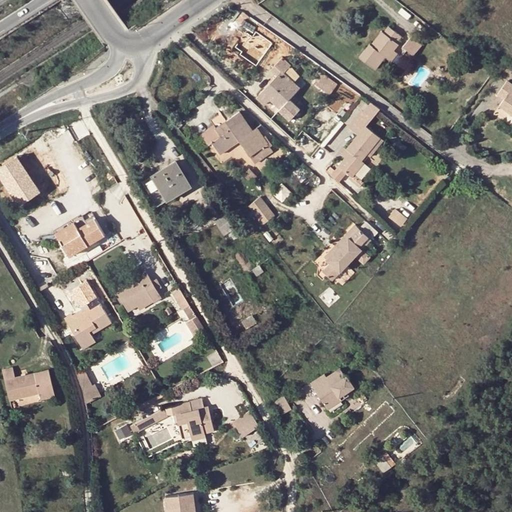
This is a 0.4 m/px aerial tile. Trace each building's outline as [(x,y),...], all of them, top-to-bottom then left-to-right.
[(370,51),(368,49),(358,64),(374,76),(384,62),(387,64),(394,54),(402,42),(400,41),(405,35),(392,25),(387,31),(382,38),(380,37),(370,51)] [(421,40),(414,35),(406,45),(414,50),(421,40)] [(398,57),(394,54),(387,64),(391,67),(398,57)] [(300,87),(283,71),(290,64),(282,57),(270,69),(276,75),(258,94),(267,102),(269,99),(279,109),(278,111),(288,120),(300,108),(289,98),(300,87)] [(310,80),(314,83),(321,73),(317,70),(310,80)] [(336,84),(321,73),(314,83),(328,94),(336,84)] [(511,85),(506,81),(497,95),(504,99),(498,107),(511,116),(511,85)] [(264,105),(267,102),(258,94),(255,97),(264,105)] [(365,110),(353,98),(341,114),(351,124),(365,110)] [(336,164),(347,174),(359,162),(357,160),(363,154),(378,139),(365,126),(381,109),(373,104),(366,111),(365,110),(351,124),(350,125),(359,134),(346,147),(349,151),(344,156),(336,164)] [(252,130),(239,111),(225,121),(226,122),(215,129),(214,127),(212,125),(200,133),(208,144),(211,142),(220,154),(228,148),(226,146),(237,139),(238,140),(245,135),(250,141),(242,146),(254,163),(272,149),(257,127),(252,130)] [(215,129),(226,122),(225,121),(224,120),(214,127),(215,129)] [(245,135),(238,140),(239,141),(242,146),(250,141),(245,135)] [(239,141),(238,140),(237,139),(226,146),(228,148),(239,141)] [(381,142),(378,139),(363,154),(366,157),(381,142)] [(349,151),(346,147),(341,153),(344,156),(349,151)] [(190,185),(176,161),(142,180),(157,205),(190,185)] [(257,177),(248,168),(242,174),(251,183),(257,177)] [(347,179),(357,189),(361,184),(354,177),(352,179),(349,176),(347,179)] [(284,201),(293,191),(283,183),(274,193),(284,201)] [(263,225),(274,216),(259,197),(248,206),(263,225)] [(224,212),(213,219),(215,223),(223,235),(226,233),(229,236),(230,235),(233,238),(238,235),(233,228),(234,228),(224,212)] [(73,221),(55,232),(69,256),(104,235),(94,217),(85,222),(77,227),(73,221)] [(325,260),(329,262),(321,271),(331,280),(370,239),(353,224),(344,233),(347,236),(325,260)] [(322,256),(325,260),(347,236),(344,233),(322,256)] [(78,273),(88,266),(85,262),(75,268),(78,273)] [(256,275),(263,270),(259,264),(251,269),(256,275)] [(129,311),(138,306),(152,297),(155,302),(162,297),(158,290),(152,281),(146,270),(138,274),(141,280),(118,294),(129,311)] [(156,278),(152,281),(158,290),(162,287),(156,278)] [(172,291),(182,308),(189,304),(179,287),(172,291)] [(141,310),(155,302),(152,297),(138,306),(141,310)] [(102,305),(91,311),(76,320),(73,315),(66,319),(81,345),(94,338),(93,335),(112,322),(102,305)] [(73,315),(76,320),(91,311),(88,306),(73,315)] [(255,322),(252,315),(241,320),(245,328),(255,322)] [(195,338),(206,332),(198,320),(188,326),(195,338)] [(97,342),(94,338),(81,345),(83,349),(97,342)] [(12,368),(3,370),(9,400),(38,394),(40,400),(55,397),(49,370),(15,378),(12,368)] [(325,375),(312,384),(328,409),(337,404),(341,399),(339,396),(347,392),(353,385),(347,376),(345,377),(340,368),(327,377),(325,375)] [(77,379),(86,376),(83,370),(75,373),(77,379)] [(92,388),(86,376),(77,379),(82,392),(92,388)] [(96,386),(92,388),(82,392),(83,394),(84,399),(85,403),(101,395),(96,386)] [(337,404),(342,400),(349,396),(347,392),(341,399),(337,404)] [(270,403),(277,416),(290,408),(283,396),(270,403)] [(191,402),(193,410),(205,408),(203,400),(191,402)] [(177,415),(179,424),(188,422),(190,430),(191,436),(205,433),(215,431),(210,407),(205,408),(193,410),(191,402),(172,406),(174,415),(177,415)] [(164,407),(158,410),(162,417),(167,414),(164,407)] [(131,424),(135,431),(162,417),(158,410),(131,424)] [(258,425),(248,410),(231,422),(237,430),(242,436),(258,425)] [(190,430),(188,422),(179,424),(180,432),(190,430)] [(122,438),(133,432),(127,423),(116,429),(122,438)] [(391,468),(382,456),(374,462),(383,474),(391,468)] [(194,511),(192,491),(164,495),(166,511),(194,511)]
